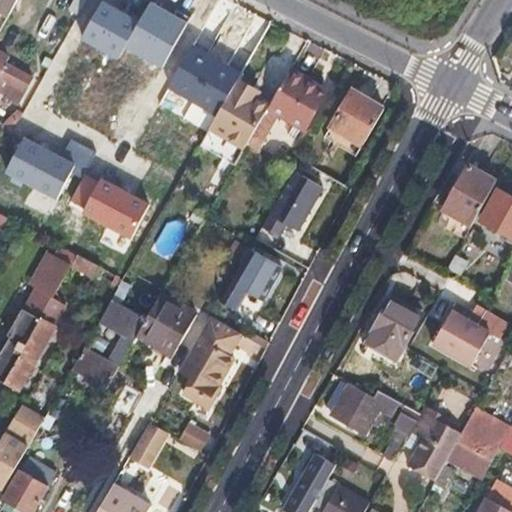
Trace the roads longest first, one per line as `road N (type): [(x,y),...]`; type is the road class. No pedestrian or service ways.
road 1 (residential): [(219,511),(450,85)]
road 2 (residential): [(282,0),(450,85)]
